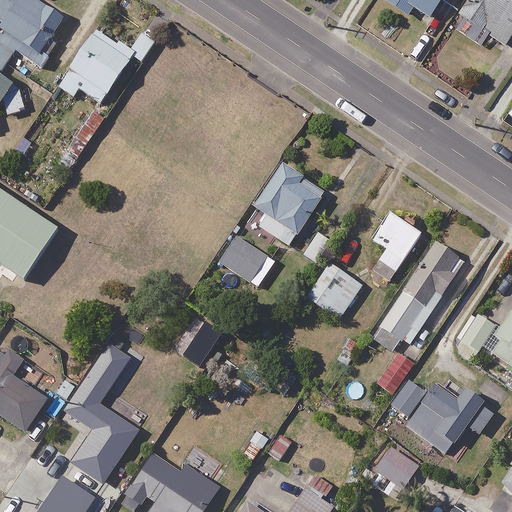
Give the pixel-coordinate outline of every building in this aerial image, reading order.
[(0,29),(0,39),(15,52),(38,69),(53,47),(48,43),(62,23),(30,0),(0,0),(0,22),(3,25),(0,29)] [(441,0),(380,0),(408,18),(413,10),(428,21),(441,0)] [(511,0),(469,0),(458,17),(504,48),(511,35),(511,0)] [(130,54),(95,32),(58,89),(73,99),(78,91),(101,105),(132,58),(142,64),(156,42),(143,34),(130,54)] [(0,72),(15,52),(0,39),(0,103),(4,98),(6,116),(22,114),(19,88),(11,88),(0,80),(0,72)] [(301,179),(281,165),(253,209),(266,218),(259,229),(289,249),(326,191),(303,176),(301,179)] [(60,234),(0,193),(0,272),(23,288),(60,234)] [(420,235),(387,214),(370,241),(386,251),(378,264),(395,275),(420,235)] [(331,244),(318,235),(303,256),(315,265),(331,244)] [(275,262),(236,238),(218,266),(258,290),(275,262)] [(433,245),(372,340),(395,355),(402,344),(408,348),(462,264),(433,245)] [(362,287),(328,265),(305,300),(339,322),(362,287)] [(511,314),(509,313),(495,335),(502,340),(492,357),(511,368),(511,372),(504,386),(511,390),(511,314)] [(494,328),(477,318),(461,343),(478,353),(494,328)] [(126,359),(109,347),(89,377),(106,388),(126,359)] [(38,375),(0,349),(0,416),(24,433),(46,402),(28,390),(38,375)] [(412,367),(396,356),(376,383),(391,394),(412,367)] [(248,386),(232,372),(214,391),(231,406),(248,386)] [(408,382),(391,405),(410,419),(403,429),(445,459),(467,429),(477,436),(492,416),(463,394),(456,404),(433,388),(426,396),(408,382)] [(138,433),(94,405),(81,425),(91,432),(69,464),(103,486),(138,433)] [(267,441),(257,434),(240,458),(251,465),(267,441)] [(289,446),(274,437),(258,463),(273,472),(289,446)] [(417,467),(389,449),(368,485),(396,502),(417,467)] [(203,511),(218,490),(183,468),(178,475),(150,457),(125,497),(140,507),(145,499),(156,506),(151,511),(203,511)] [(511,466),(496,492),(511,502),(511,466)] [(278,484),(262,473),(236,511),(329,511),(332,509),(282,477),(278,484)] [(85,511),(95,498),(65,478),(41,511),(85,511)]
